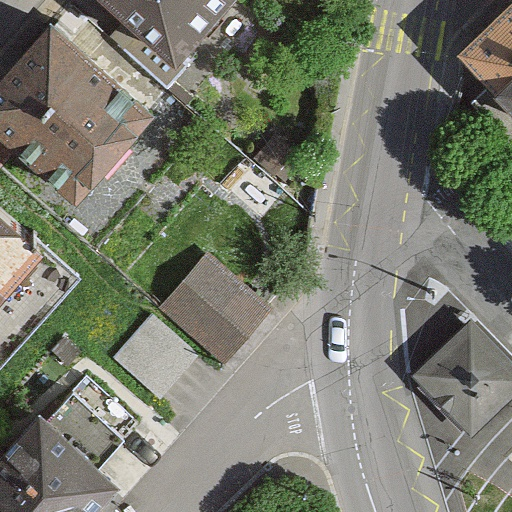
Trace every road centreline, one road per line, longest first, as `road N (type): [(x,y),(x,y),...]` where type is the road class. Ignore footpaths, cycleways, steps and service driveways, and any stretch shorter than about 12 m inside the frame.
road 1 (residential): [(171,511),(255,417),(305,379),(351,368)]
road 2 (residential): [(370,181),(435,210),(511,312)]
road 3 (residential): [(351,368),(370,181)]
road 4 (residential): [(370,181),(405,0)]
road 5 (residential): [(378,511),(351,368)]
